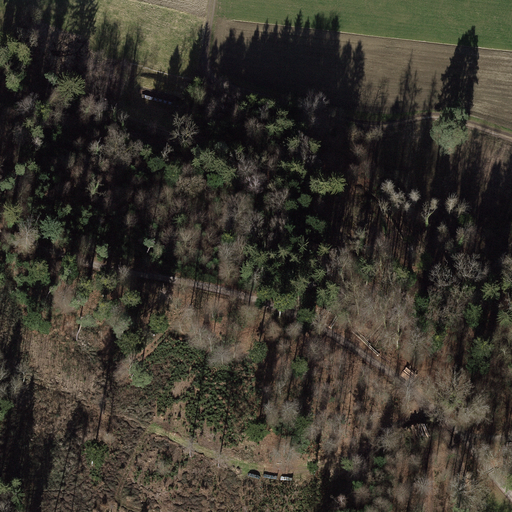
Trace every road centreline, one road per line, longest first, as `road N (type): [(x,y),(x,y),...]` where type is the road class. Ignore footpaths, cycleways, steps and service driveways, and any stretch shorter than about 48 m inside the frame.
road 1 (track): [(0,231),(317,323),(368,353),(455,431)]
road 2 (track): [(511,139),(434,116),(358,125),(220,84),(204,60),(213,0)]
road 3 (track): [(375,448),(304,469),(244,466),(37,379)]
road 4 (track): [(331,511),(388,430),(435,411)]
